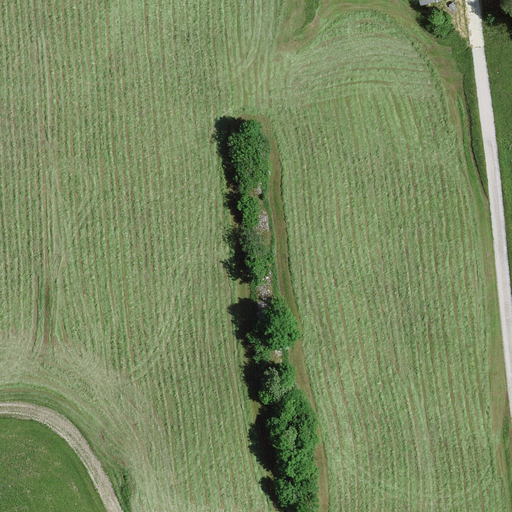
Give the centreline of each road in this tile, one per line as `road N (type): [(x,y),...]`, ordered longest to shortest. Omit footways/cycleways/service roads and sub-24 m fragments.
road 1 (track): [(511,367),(473,0)]
road 2 (track): [(116,511),(75,430),(43,413),(0,410)]
